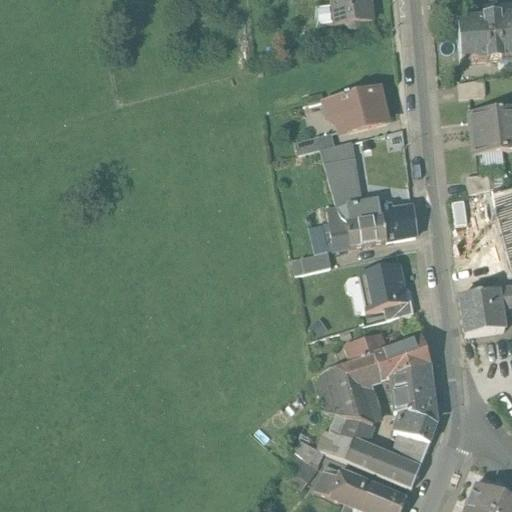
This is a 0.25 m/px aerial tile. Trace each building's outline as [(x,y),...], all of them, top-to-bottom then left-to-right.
[(328,0),(330,10),(315,12),(316,29),(332,28),(332,29),(343,28),(344,30),(348,32),(354,32),(358,28),(358,27),(370,25),(367,0),(328,0)] [(511,7),(481,10),(482,21),(498,20),(498,22),(511,20),(511,7)] [(498,20),(482,21),(482,24),(455,26),(458,67),(485,65),(485,66),(501,65),(501,63),(511,62),(511,20),(498,22),(498,20)] [(482,85),(456,89),(457,102),(483,99),(482,85)] [(376,92),(322,106),(326,123),(331,127),(343,125),(346,136),(385,127),(376,92)] [(470,137),(511,132),(511,111),(468,115),(470,137)] [(511,132),(470,137),(473,159),(511,154),(511,132)] [(329,138),(293,147),(296,159),(319,154),(332,151),(329,138)] [(332,151),(319,154),(335,212),(358,208),(349,147),(332,151)] [(490,179),(465,181),(467,200),(483,196),(491,194),(490,179)] [(487,211),(483,196),(467,200),(454,203),(458,218),(487,211)] [(511,203),(492,208),(510,277),(510,279),(511,278),(511,203)] [(358,208),(335,212),(339,223),(345,230),(380,224),(384,247),(415,242),(411,213),(391,215),(390,210),(379,212),(378,205),(358,208)] [(339,223),(327,224),(328,232),(345,230),(339,223)] [(380,224),(345,230),(347,253),(384,247),(380,224)] [(345,230),(328,232),(331,256),(347,253),(345,230)] [(328,259),(303,263),(304,279),(330,273),(328,259)] [(398,271),(363,278),(371,318),(384,316),(383,314),(405,309),(405,307),(398,271)] [(510,277),(494,281),(497,296),(511,292),(511,278),(510,279),(510,277)] [(511,292),(497,296),(487,299),(492,317),(508,313),(507,311),(511,310),(511,292)] [(405,309),(383,314),(384,316),(385,325),(411,319),(408,306),(405,307),(405,309)] [(373,344),(343,355),(346,369),(368,362),(379,358),(373,344)] [(379,358),(368,362),(379,385),(389,382),(419,374),(419,373),(427,370),(419,345),(379,358)] [(346,369),(330,375),(335,421),(372,432),(359,390),(379,385),(368,362),(346,369)] [(419,374),(389,382),(394,419),(398,419),(392,439),(400,441),(428,450),(435,430),(427,370),(419,373),(419,374)] [(330,375),(313,382),(322,417),(334,421),(335,421),(330,375)] [(335,421),(334,421),(327,436),(351,446),(364,451),(372,432),(335,421)] [(351,446),(327,436),(325,434),(316,455),(317,455),(343,466),(351,446)] [(428,450),(400,441),(397,449),(424,458),(428,450)] [(418,474),(364,451),(351,446),(343,466),(409,494),(418,474)] [(296,464),(290,460),(283,469),(293,477),(292,478),(305,488),(314,475),(301,466),(300,467),(296,464)] [(322,475),(313,496),(327,502),(336,481),(322,475)] [(402,511),(405,504),(338,476),(336,481),(327,502),(343,508),(351,511),(402,511)] [(511,511),(511,507),(474,491),(464,511),(511,511)]
